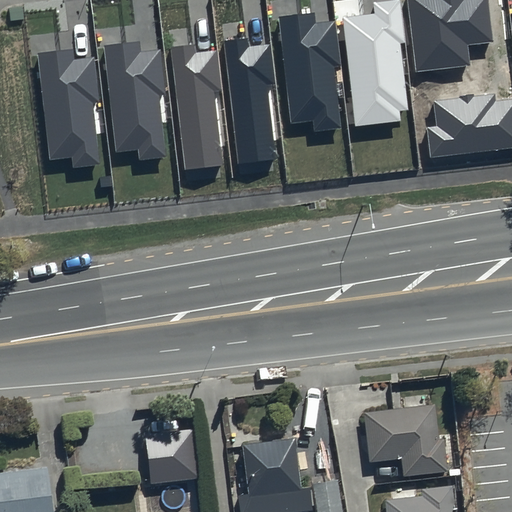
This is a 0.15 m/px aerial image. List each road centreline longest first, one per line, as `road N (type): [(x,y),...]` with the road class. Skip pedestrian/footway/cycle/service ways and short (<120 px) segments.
road 1 (secondary): [(0,331),(154,293),(511,246)]
road 2 (secondary): [(511,310),(163,351),(0,355)]
